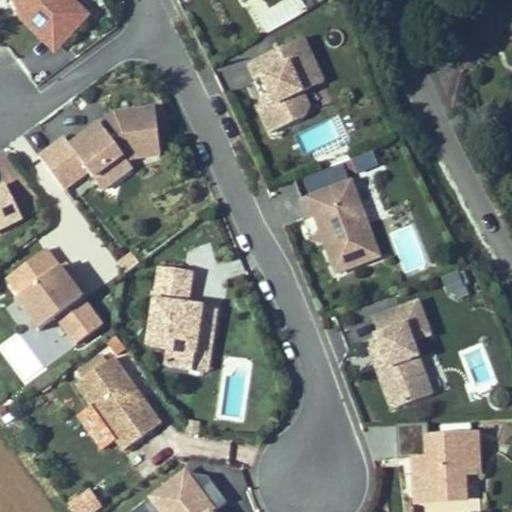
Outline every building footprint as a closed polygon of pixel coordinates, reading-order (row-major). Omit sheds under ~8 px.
[(13,0),(18,10),(30,5),(32,10),(44,15),(57,1),(56,0),(13,0)] [(63,44),(47,29),(73,1),(71,0),(56,0),(57,1),(44,15),(32,10),(30,5),(18,10),(22,20),(55,52),(63,44)] [(63,44),(89,16),(73,1),(47,29),(63,44)] [(324,83),(303,38),(248,64),(255,80),(261,77),(269,95),(274,105),(260,111),(270,134),(304,118),(309,108),(303,93),(324,83)] [(274,105),(269,95),(262,98),(260,111),(274,105)] [(161,156),(156,109),(115,114),(119,119),(110,125),(106,120),(71,146),(65,139),(40,158),(64,190),(88,172),(94,179),(123,158),(127,164),(134,159),(161,156)] [(119,119),(115,114),(106,120),(110,125),(119,119)] [(297,130),(304,153),(343,142),(337,119),(297,130)] [(352,157),(357,170),(379,162),(374,149),(352,157)] [(102,191),(131,169),(127,164),(123,158),(94,179),(102,191)] [(380,257),(352,182),(302,201),(309,218),(318,214),(324,230),(328,241),(325,243),(336,273),(380,257)] [(0,230),(21,220),(5,185),(0,187),(0,230)] [(328,241),(324,230),(321,231),(314,240),(325,243),(328,241)] [(60,269),(46,250),(8,280),(18,293),(14,296),(40,331),(58,317),(78,344),(103,326),(83,299),(60,269)] [(126,274),(140,264),(133,254),(119,265),(126,274)] [(90,294),(66,264),(60,269),(83,299),(90,294)] [(213,343),(217,311),(200,308),(199,313),(187,311),(188,307),(193,273),(160,268),(148,346),(168,349),(165,366),(193,370),(198,341),(213,343)] [(459,268),(441,276),(450,299),(469,291),(459,268)] [(433,395),(413,343),(431,336),(419,303),(400,310),(405,325),(380,335),(375,337),(379,347),(386,366),(377,369),(390,405),(398,408),(433,395)] [(405,325),(400,310),(374,319),(380,335),(405,325)] [(112,359),(127,348),(118,336),(103,347),(112,359)] [(208,372),(213,343),(198,341),(193,370),(208,372)] [(386,366),(379,347),(370,350),(377,369),(386,366)] [(161,425),(126,376),(114,358),(77,384),(93,407),(116,439),(124,451),(161,425)] [(116,439),(93,407),(79,417),(102,450),(116,439)] [(465,501),(464,476),(479,475),(477,436),(430,438),(429,423),(396,426),(398,460),(420,459),(420,465),(414,465),(417,504),(465,501)] [(214,511),(227,503),(208,477),(186,474),(146,504),(151,511),(214,511)] [(88,486),(67,506),(72,511),(95,511),(105,504),(88,486)]
